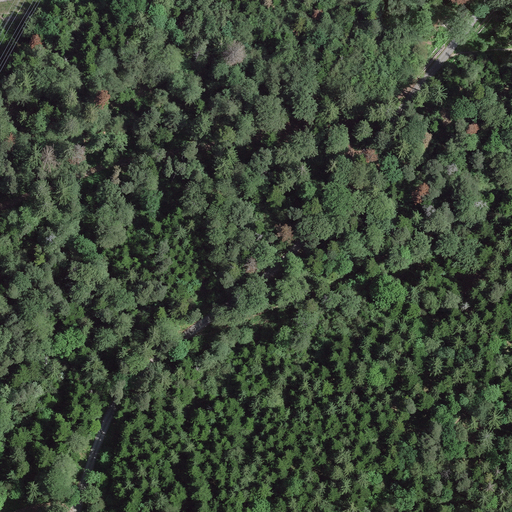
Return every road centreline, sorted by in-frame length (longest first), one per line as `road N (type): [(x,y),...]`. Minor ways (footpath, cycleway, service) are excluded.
road 1 (unclassified): [(487,0),(275,271),(129,384),(107,419),(77,511)]
road 2 (track): [(355,166),(340,125),(93,169),(0,206)]
